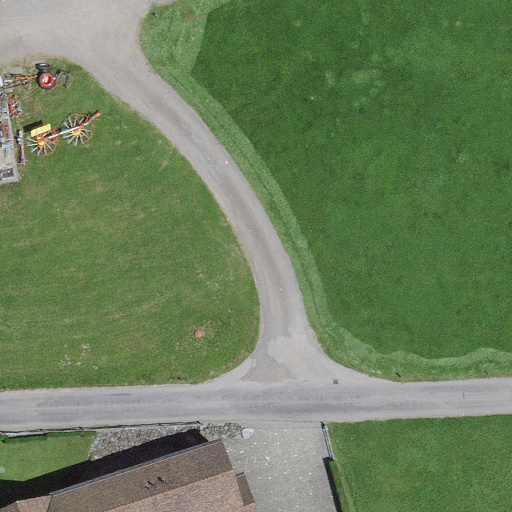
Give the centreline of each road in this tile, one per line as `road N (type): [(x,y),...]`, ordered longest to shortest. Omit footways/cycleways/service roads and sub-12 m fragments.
road 1 (unclassified): [(0,413),(511,397)]
road 2 (track): [(285,402),(272,269),(229,183),(149,99),(45,12)]
